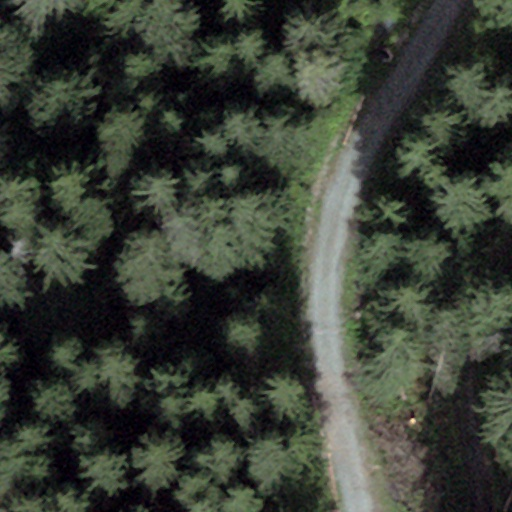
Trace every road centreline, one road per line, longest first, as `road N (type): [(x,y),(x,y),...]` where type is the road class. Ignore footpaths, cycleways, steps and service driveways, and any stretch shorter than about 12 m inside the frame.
road 1 (track): [(354,511),(327,268),(343,168),(440,0)]
road 2 (track): [(511,262),(471,340),(472,511)]
